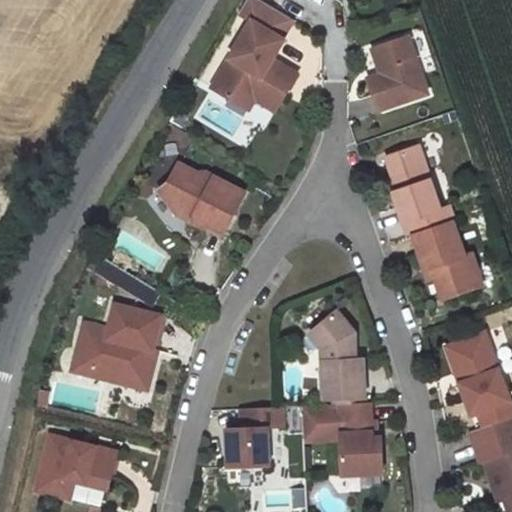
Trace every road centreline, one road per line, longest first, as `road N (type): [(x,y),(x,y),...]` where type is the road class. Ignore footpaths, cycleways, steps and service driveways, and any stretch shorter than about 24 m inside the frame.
road 1 (residential): [(435,511),(411,381),(356,221),(332,193),(292,220),(233,305),(175,511)]
road 2 (tertiary): [(0,392),(23,294),(190,0)]
